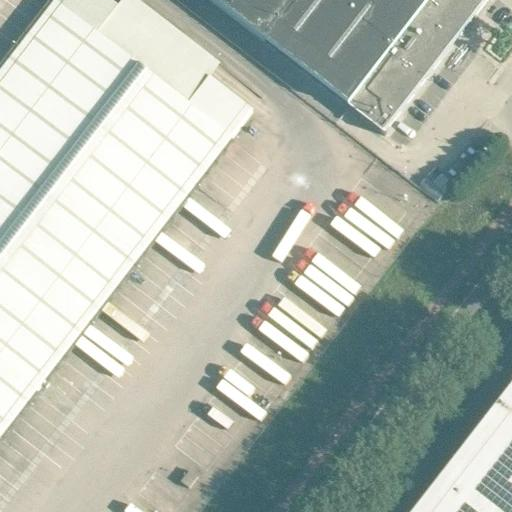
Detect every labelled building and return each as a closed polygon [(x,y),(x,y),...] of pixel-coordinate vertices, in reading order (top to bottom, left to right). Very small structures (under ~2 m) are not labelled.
[(0,441),(254,113),(107,0),(56,0),(0,73),(0,441)] [(487,0),(489,0),(490,1),(491,0),(207,0),(366,122),(373,113),(390,126),(487,0)] [(390,126),(373,113),(366,122),(385,137),(387,135),(385,134),(390,126)] [(428,185),(417,195),(434,214),(445,204),(428,185)] [(511,511),(511,391),(418,511),(511,511)] [(190,490),(199,479),(191,472),(182,484),(190,490)]
